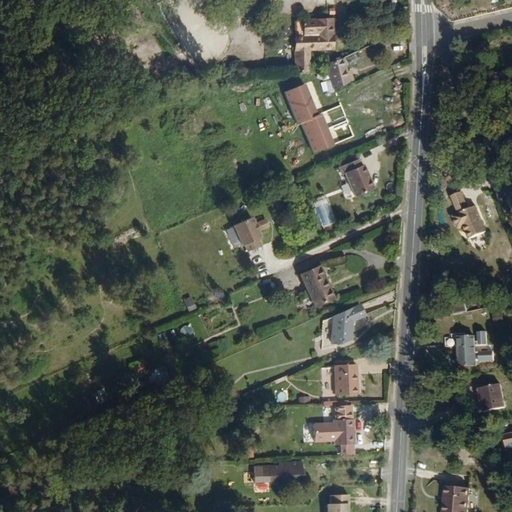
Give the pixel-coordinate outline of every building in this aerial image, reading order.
[(294,36),(290,36),(289,54),(293,74),(302,73),(302,53),(328,52),(328,23),(294,24),(294,36)] [(354,64),(350,56),(335,63),(317,63),(318,89),(338,90),(337,72),(354,64)] [(308,82),(294,84),(306,149),(324,145),(318,112),(308,82)] [(369,117),(379,112),(376,105),(366,110),(369,117)] [(347,201),(366,192),(356,168),(353,169),(350,162),(331,171),(333,177),(335,176),(347,201)] [(461,191),(449,195),(455,210),(466,206),(461,191)] [(313,201),(321,228),(335,223),(327,197),(313,201)] [(469,240),(486,234),(475,207),(452,213),(458,227),(464,225),(469,240)] [(251,230),(249,222),(229,230),(238,252),(240,251),(243,257),(258,252),(255,245),(257,244),(255,237),(262,234),(259,227),(251,230)] [(328,302),(312,272),(293,281),(304,304),(308,302),(312,310),(328,302)] [(441,295),(442,313),(449,312),(448,294),(441,295)] [(448,294),(449,312),(463,311),(462,294),(448,294)] [(182,300),(187,311),(195,307),(190,296),(182,300)] [(360,317),(356,307),(327,318),(328,346),(342,346),(342,343),(348,342),(348,323),(360,317)] [(474,341),(474,336),(457,336),(458,346),(459,347),(459,364),(474,364),(475,359),(478,359),(478,361),(492,360),(492,351),(474,351),(474,345),(486,344),(486,331),(477,331),(478,341),(474,341)] [(329,404),(352,404),(352,376),(329,376),(329,404)] [(471,417),(494,415),(492,391),(470,392),(471,417)] [(337,454),(337,464),(350,464),(349,454),(351,453),(351,429),(348,429),(348,413),(332,414),(332,429),(331,430),(331,433),(311,433),(311,452),(331,450),(331,454),(337,454)] [(511,436),(508,437),(509,439),(511,439),(511,441),(497,443),(498,458),(509,457),(509,459),(511,458),(511,436)] [(276,473),(277,488),(297,487),(296,469),(276,470),(276,473)] [(268,488),(277,488),(276,473),(269,473),(268,488)] [(460,511),(462,491),(437,489),(435,511),(460,511)] [(323,511),(348,511),(348,494),(327,495),(328,503),(324,503),(323,511)]
